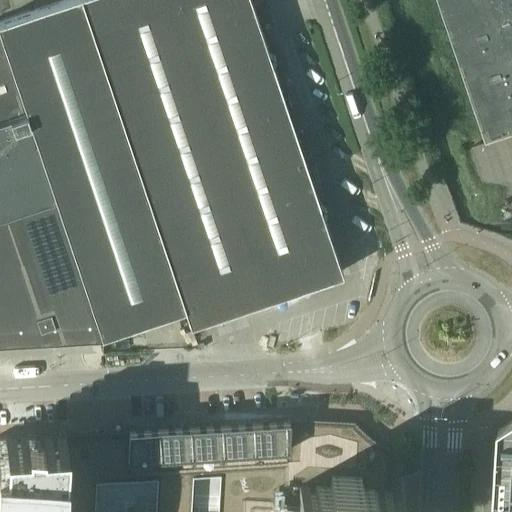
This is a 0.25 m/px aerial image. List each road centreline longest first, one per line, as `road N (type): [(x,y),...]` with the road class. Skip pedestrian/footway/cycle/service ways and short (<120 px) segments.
road 1 (unclassified): [(0,392),(339,370),(396,350)]
road 2 (unclassified): [(428,282),(328,0)]
road 3 (unclassified): [(430,385),(424,511)]
road 4 (unclassified): [(449,511),(456,387)]
